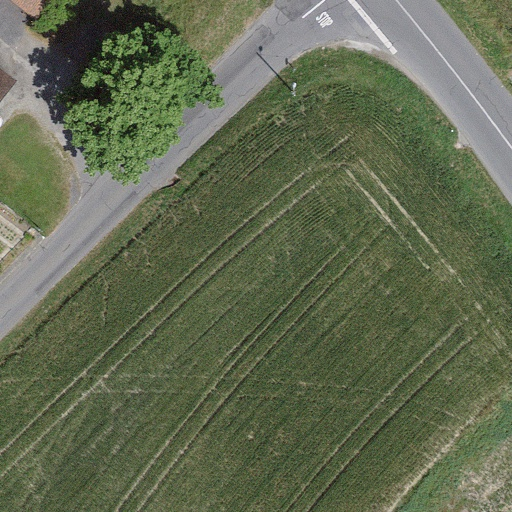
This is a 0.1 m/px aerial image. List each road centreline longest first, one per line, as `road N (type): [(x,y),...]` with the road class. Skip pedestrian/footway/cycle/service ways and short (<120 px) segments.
road 1 (unclassified): [(334,0),(0,310)]
road 2 (tertiary): [(396,0),(511,139)]
